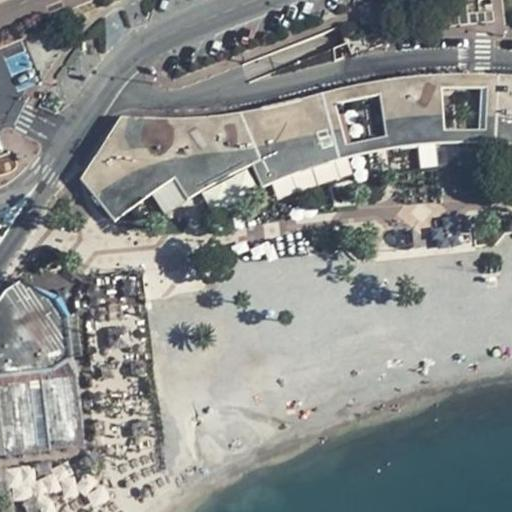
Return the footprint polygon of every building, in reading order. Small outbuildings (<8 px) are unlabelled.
[(479,132),(495,132),(493,84),(477,84),(479,132)] [(511,84),(493,84),(495,132),(511,134),(511,84)] [(447,85),(432,87),(435,129),(435,133),(450,132),(447,85)] [(393,138),(435,133),(435,129),(432,87),(423,87),(385,90),(393,138)] [(380,141),(393,138),(385,90),(370,92),(380,141)] [(339,99),(323,104),(335,151),(351,147),(339,99)] [(268,176),(335,151),(323,104),(262,121),(218,131),(195,133),(123,132),(92,181),(118,209),(175,168),(189,187),(259,154),(268,176)] [(170,208),(188,200),(178,180),(161,189),(170,208)] [(0,422),(6,407),(28,381),(42,392),(55,379),(8,335),(0,344),(0,422)] [(27,409),(42,392),(28,381),(6,407),(0,422),(0,509),(16,509),(12,440),(27,409)]
